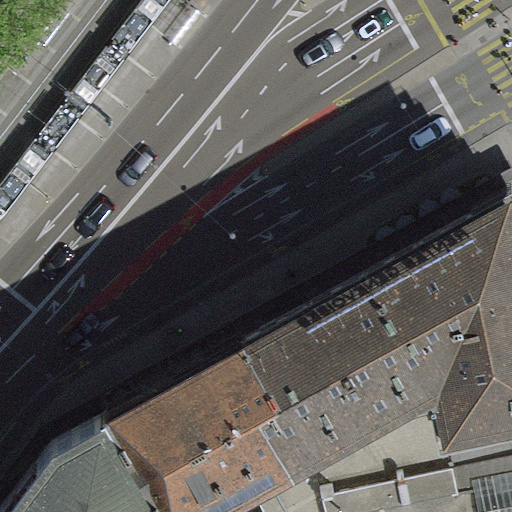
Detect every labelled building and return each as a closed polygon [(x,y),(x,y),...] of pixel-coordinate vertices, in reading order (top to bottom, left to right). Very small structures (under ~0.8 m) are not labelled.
[(511,184),(248,327),(281,381),(265,389),(301,454),(312,448),(421,388),(454,379),(460,423),(511,412),(511,184)] [(281,381),(248,327),(111,404),(173,511),(200,511),(253,482),(301,454),(265,389),(281,381)] [(312,448),(324,490),(511,450),(511,412),(460,423),(454,379),(421,388),(312,448)] [(173,511),(111,404),(58,433),(0,509),(0,511),(173,511)] [(283,511),(324,490),(312,448),(301,454),(253,482),(268,511),(283,511)] [(511,511),(511,450),(324,490),(329,511),(511,511)] [(329,511),(324,490),(283,511),(329,511)]
